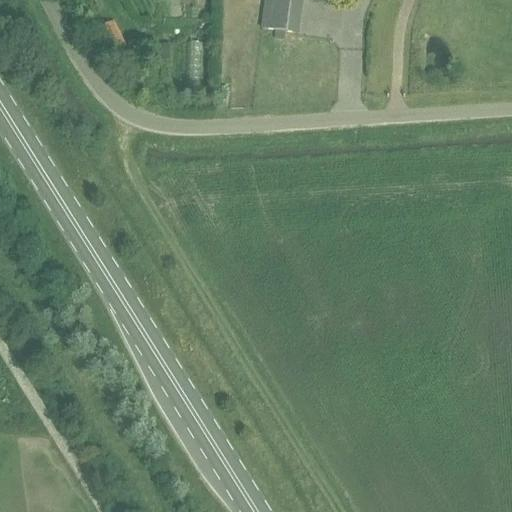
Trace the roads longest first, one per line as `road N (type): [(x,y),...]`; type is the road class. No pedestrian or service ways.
road 1 (unclassified): [(511,111),(209,128),(144,123),(94,85),(46,0)]
road 2 (primary): [(250,511),(0,110)]
road 3 (unclassified): [(106,511),(0,342)]
